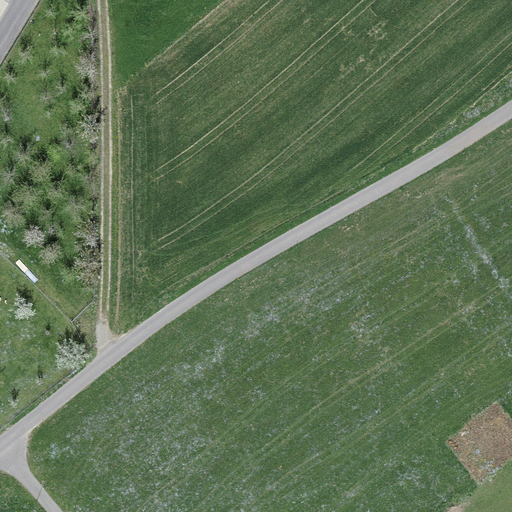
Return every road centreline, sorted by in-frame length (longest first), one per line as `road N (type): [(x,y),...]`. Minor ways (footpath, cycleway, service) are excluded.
road 1 (residential): [(511,108),(179,306),(0,447)]
road 2 (track): [(101,0),(105,362)]
